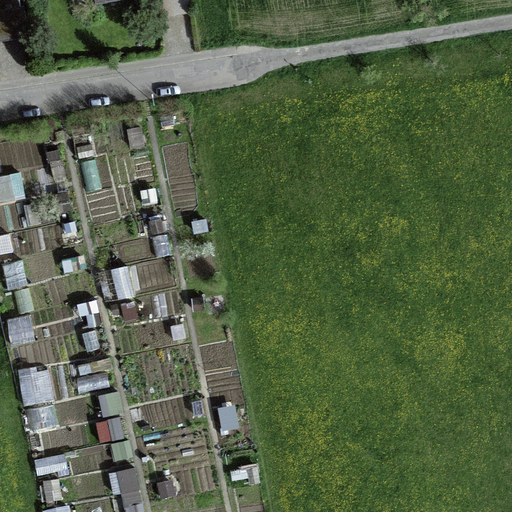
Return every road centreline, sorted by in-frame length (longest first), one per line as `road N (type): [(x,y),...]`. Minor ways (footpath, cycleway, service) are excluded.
road 1 (residential): [(0,102),(274,58)]
road 2 (track): [(511,22),(274,58)]
